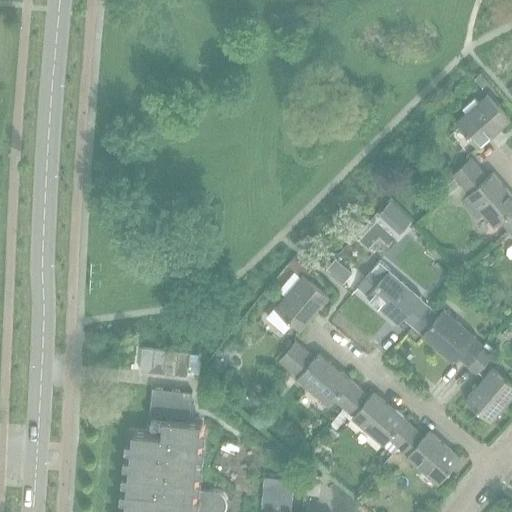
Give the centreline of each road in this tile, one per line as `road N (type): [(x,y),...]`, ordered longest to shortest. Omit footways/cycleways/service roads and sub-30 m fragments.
road 1 (secondary): [(29,452),(59,0)]
road 2 (residential): [(491,460),(320,326)]
